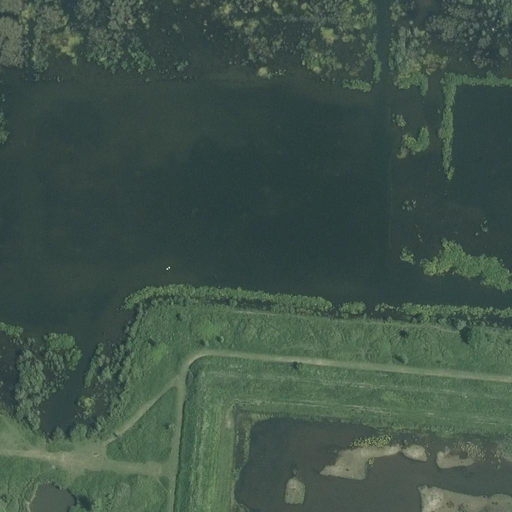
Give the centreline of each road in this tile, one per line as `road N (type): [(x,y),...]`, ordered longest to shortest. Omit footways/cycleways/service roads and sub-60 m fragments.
road 1 (track): [(0,452),(174,470)]
road 2 (track): [(73,459),(115,436),(182,375)]
